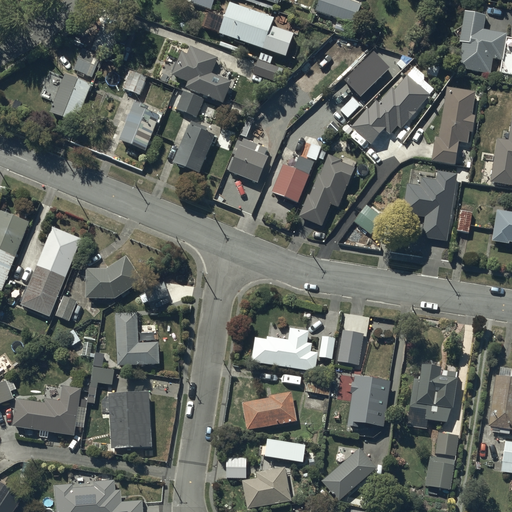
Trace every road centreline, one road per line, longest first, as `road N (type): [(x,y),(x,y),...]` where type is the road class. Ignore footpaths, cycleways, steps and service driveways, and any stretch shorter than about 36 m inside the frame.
road 1 (residential): [(228,247),(357,281),(511,306)]
road 2 (residential): [(228,247),(191,511)]
road 3 (residential): [(0,150),(228,247)]
